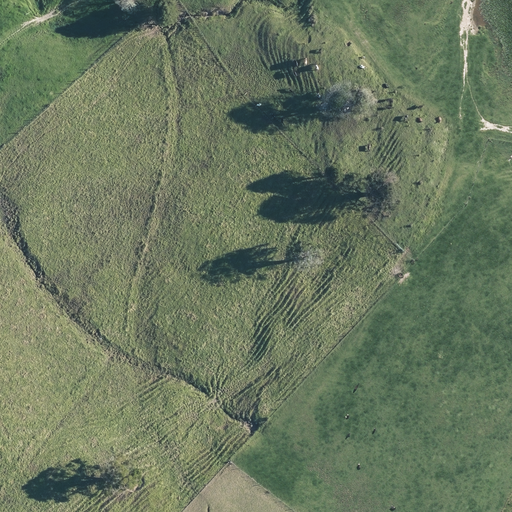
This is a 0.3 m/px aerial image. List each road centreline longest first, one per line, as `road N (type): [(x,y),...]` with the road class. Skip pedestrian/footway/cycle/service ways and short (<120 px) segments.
road 1 (track): [(471,0),(464,14),(466,82),(442,197)]
road 2 (track): [(460,118),(403,99),(322,0)]
